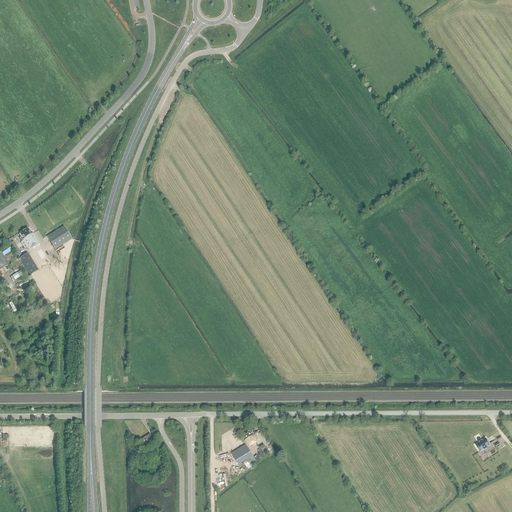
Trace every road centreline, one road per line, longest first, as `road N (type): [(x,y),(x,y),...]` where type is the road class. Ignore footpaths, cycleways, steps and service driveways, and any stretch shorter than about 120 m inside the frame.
road 1 (unclassified): [(103,511),(97,375),(105,277),(123,194),(183,63),(233,47),(246,31)]
road 2 (primary): [(90,456),(91,313),(101,241),(136,131),(179,51)]
road 3 (tertiary): [(511,413),(194,414)]
road 4 (tertiary): [(0,214),(48,178),(138,80),(151,49),(145,0)]
road 5 (tertiary): [(160,415),(0,416)]
